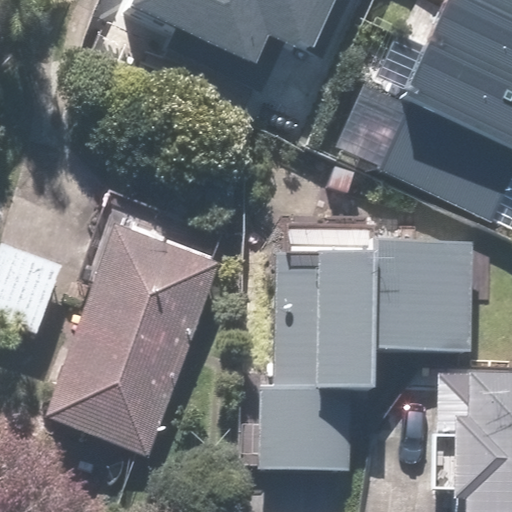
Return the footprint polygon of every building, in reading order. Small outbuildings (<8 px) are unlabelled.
[(260,83),(281,38),(303,49),(325,0),(121,0),(121,1),(171,24),(164,40),(260,83)] [(511,79),(511,20),(463,0),(438,0),(421,41),(511,79)] [(511,0),(463,0),(511,20),(511,0)] [(511,138),(511,79),(421,41),(400,92),(511,138)] [(511,199),(511,138),(400,92),(371,159),(506,215),(511,199)] [(227,236),(120,201),(50,416),(157,451),(227,236)] [(275,381),(262,380),(259,473),(349,476),(352,388),(384,389),(385,350),(479,354),(483,239),(379,236),(378,245),(280,242),(275,381)] [(67,263),(5,241),(0,255),(0,318),(42,333),(67,263)] [(511,511),(511,370),(476,369),(475,416),(465,416),(462,500),(467,501),(467,511),(511,511)]
